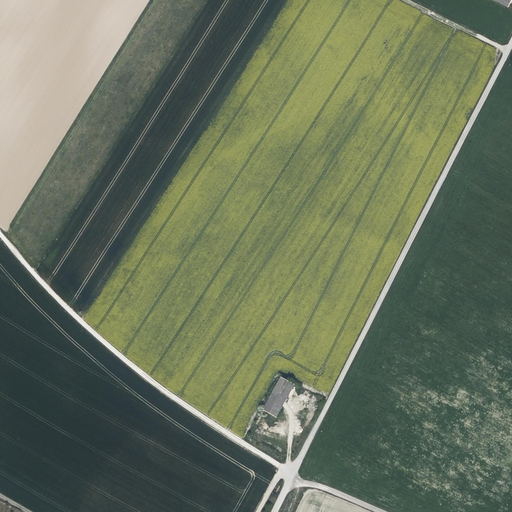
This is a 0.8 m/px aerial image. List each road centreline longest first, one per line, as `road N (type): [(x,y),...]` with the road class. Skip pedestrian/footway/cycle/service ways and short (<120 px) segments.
road 1 (unclassified): [(511,41),(273,511)]
road 2 (track): [(283,467),(109,348),(0,229)]
